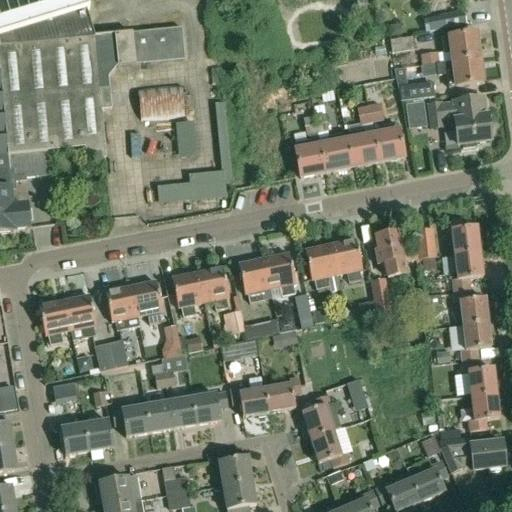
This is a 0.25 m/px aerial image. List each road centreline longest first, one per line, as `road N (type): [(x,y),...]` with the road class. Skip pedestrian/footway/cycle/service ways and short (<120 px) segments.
road 1 (residential): [(11,270),(511,167)]
road 2 (residential): [(288,511),(264,438),(45,478)]
road 3 (residential): [(45,478),(11,270)]
